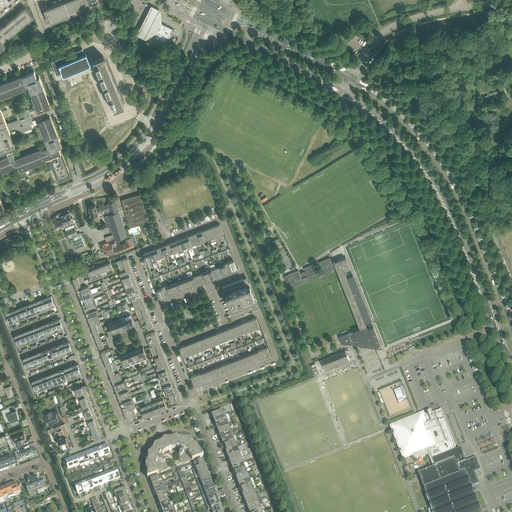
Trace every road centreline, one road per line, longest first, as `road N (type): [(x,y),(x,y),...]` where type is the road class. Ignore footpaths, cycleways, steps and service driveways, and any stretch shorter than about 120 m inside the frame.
road 1 (tertiary): [(342,90),(398,138),(435,188),(511,361)]
road 2 (tertiary): [(511,327),(440,163),(410,126),(349,78)]
road 3 (residential): [(154,305),(133,251),(147,245),(221,218),(242,271),(209,284)]
road 4 (unclassified): [(511,2),(398,23),(355,69)]
road 5 (tertiary): [(76,189),(108,174),(140,142),(187,60)]
road 6 (residential): [(225,325),(258,313),(276,358),(218,381)]
road 7 (tertiary): [(349,78),(221,10)]
road 8 (tertiary): [(214,24),(342,90)]
road 9 (residential): [(45,462),(0,347)]
